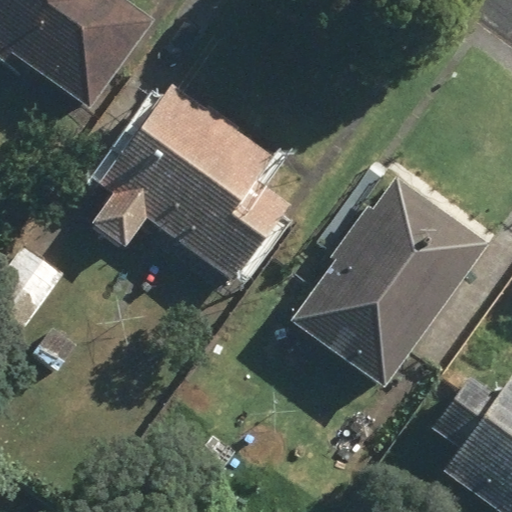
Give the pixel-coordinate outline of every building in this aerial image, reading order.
[(127,0),(0,0),(0,50),(88,113),(148,27),(121,8),(127,0)] [(270,159),(167,84),(90,189),(109,204),(86,235),(119,259),(139,231),(224,293),(285,210),(251,185),(270,159)] [(488,251),(392,180),(283,326),(378,397),(488,251)] [(56,285),(18,256),(0,279),(0,333),(12,343),(56,285)] [(511,511),(511,380),(508,378),(493,400),(469,382),(433,432),(460,452),(439,481),(482,511),(511,511)]
